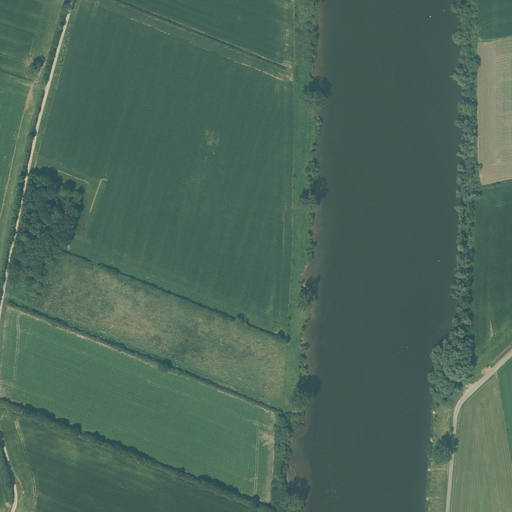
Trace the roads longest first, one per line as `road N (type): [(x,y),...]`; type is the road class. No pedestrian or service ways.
road 1 (track): [(0,311),(72,0)]
road 2 (unclassified): [(447,511),(457,407),(511,352)]
